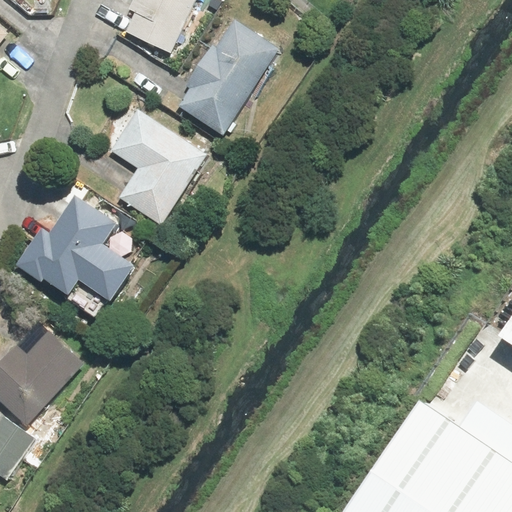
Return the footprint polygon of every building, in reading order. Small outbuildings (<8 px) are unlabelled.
[(36,0),(39,18),(60,15),(57,0),(36,0)] [(133,0),(118,34),(168,57),(194,0),(133,0)] [(0,88),(1,86),(0,85),(0,50),(11,36),(0,27),(0,88)] [(176,116),(223,147),(280,59),(233,29),(176,116)] [(164,230),(203,158),(134,122),(96,193),(164,230)] [(72,204),(29,267),(101,315),(144,253),(72,204)] [(0,404),(27,427),(80,364),(41,331),(0,379),(0,404)] [(431,395),(349,511),(511,511),(511,415),(487,398),(470,422),(431,395)]
